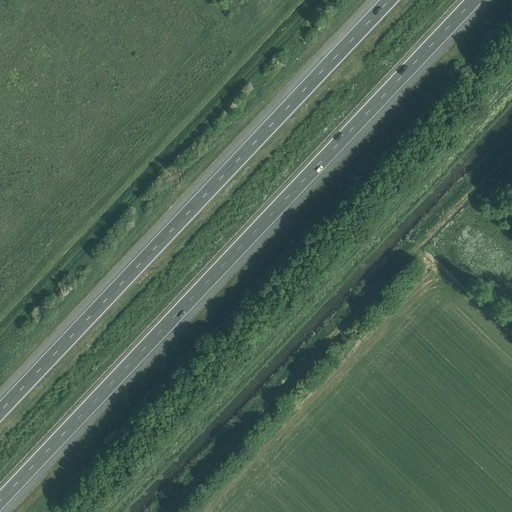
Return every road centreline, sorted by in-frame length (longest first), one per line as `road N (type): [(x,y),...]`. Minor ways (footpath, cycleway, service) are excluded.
road 1 (motorway): [(0,500),(473,0)]
road 2 (motorway): [(390,0),(0,411)]
road 3 (track): [(511,148),(314,348)]
